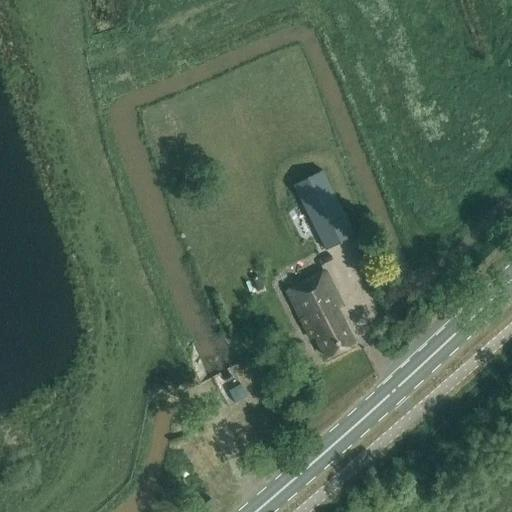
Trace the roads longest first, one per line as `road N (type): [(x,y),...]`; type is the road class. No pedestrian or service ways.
road 1 (track): [(83,100),(306,7),(323,15),(416,246),(436,245),(511,161)]
road 2 (track): [(66,0),(92,143),(177,369),(205,396)]
road 3 (primary): [(255,511),(511,279)]
road 4 (track): [(50,511),(85,483),(121,414),(133,368),(169,347)]
